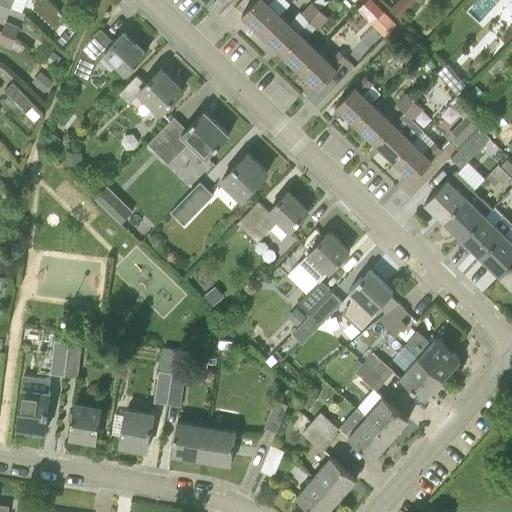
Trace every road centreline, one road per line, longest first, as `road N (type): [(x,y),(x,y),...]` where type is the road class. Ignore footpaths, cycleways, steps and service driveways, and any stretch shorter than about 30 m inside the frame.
road 1 (residential): [(511,347),(150,0)]
road 2 (residential): [(250,511),(195,491),(0,460)]
road 3 (residential): [(375,511),(511,356)]
